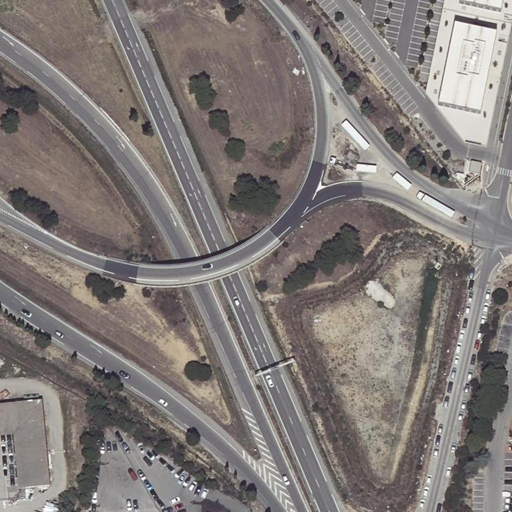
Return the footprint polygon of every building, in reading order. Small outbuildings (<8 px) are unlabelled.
[(501,15),(503,0),(460,0),(459,7),(501,15)] [(479,117),(495,35),(454,27),(437,109),(479,117)] [(463,140),(481,140),(481,126),(470,126),(470,132),(463,133),(463,140)] [(481,165),(470,163),(468,174),(479,176),(481,165)] [(50,484),(42,399),(0,403),(0,429),(19,428),(25,486),(50,484)] [(19,428),(0,429),(0,436),(13,435),(18,487),(25,486),(19,428)]
